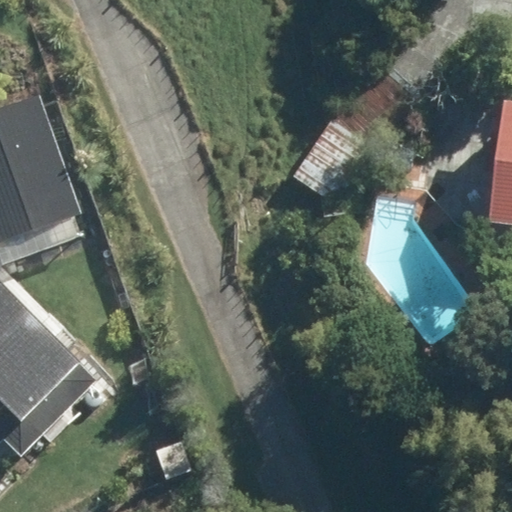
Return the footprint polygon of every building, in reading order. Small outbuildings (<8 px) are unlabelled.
[(0,244),(73,221),(32,100),(0,110),(0,244)] [(502,222),(499,239),(511,240),(511,102),(500,101),(483,221),(502,222)] [(331,122),(292,177),(328,203),(367,148),(331,122)] [(385,170),(410,172),(413,147),(388,145),(385,170)] [(57,370),(0,310),(0,453),(8,462),(86,388),(63,364),(57,370)]
